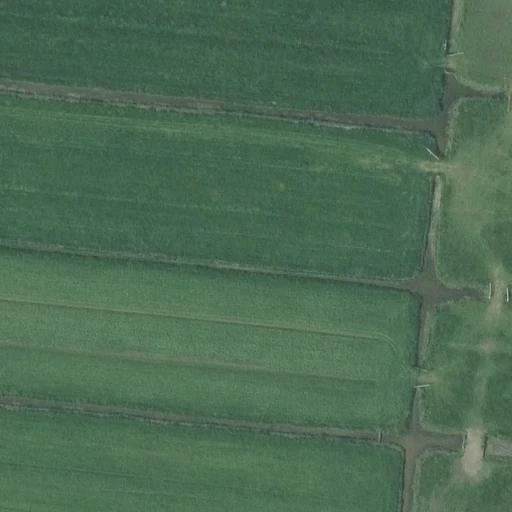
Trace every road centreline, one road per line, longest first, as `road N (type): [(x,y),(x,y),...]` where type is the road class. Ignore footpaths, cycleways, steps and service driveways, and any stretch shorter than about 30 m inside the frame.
road 1 (track): [(0,112),(331,146),(455,175),(511,105)]
road 2 (track): [(493,276),(455,175),(511,181)]
